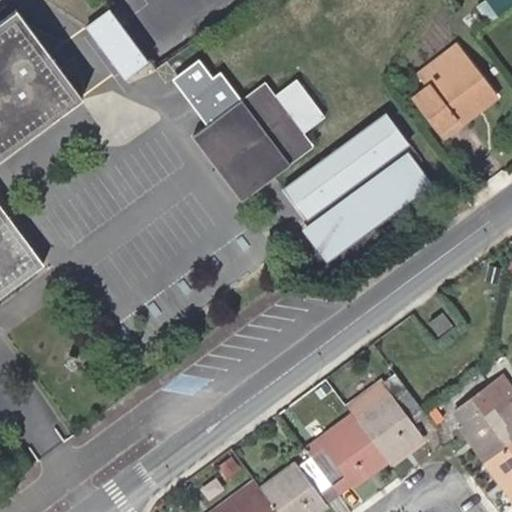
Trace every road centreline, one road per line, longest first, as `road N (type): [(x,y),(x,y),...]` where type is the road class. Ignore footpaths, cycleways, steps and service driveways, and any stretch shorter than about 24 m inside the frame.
road 1 (residential): [(107,511),(511,211)]
road 2 (unknown): [(8,388),(32,389),(99,511)]
road 3 (residential): [(367,511),(442,457),(484,511)]
